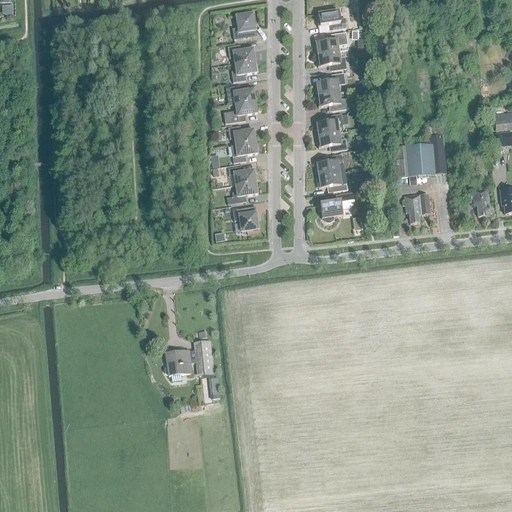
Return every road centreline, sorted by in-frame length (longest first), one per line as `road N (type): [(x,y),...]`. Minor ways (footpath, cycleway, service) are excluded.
road 1 (unclassified): [(0,302),(259,270),(276,261)]
road 2 (unclassified): [(299,258),(511,239)]
road 3 (unclassified): [(275,133),(276,261)]
road 4 (unclassified): [(298,133),(296,6)]
road 5 (unclassified): [(274,7),(275,133)]
road 6 (unclassified): [(299,258),(298,133)]
